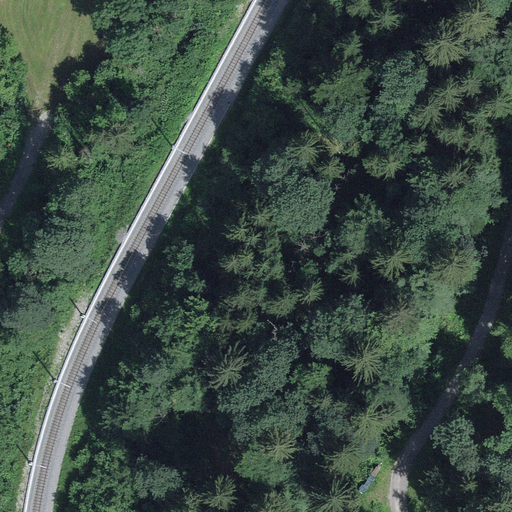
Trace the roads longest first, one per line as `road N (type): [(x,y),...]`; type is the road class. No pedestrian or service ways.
road 1 (trunk): [(0,277),(142,0)]
road 2 (track): [(511,243),(482,344),(401,468),(399,511)]
